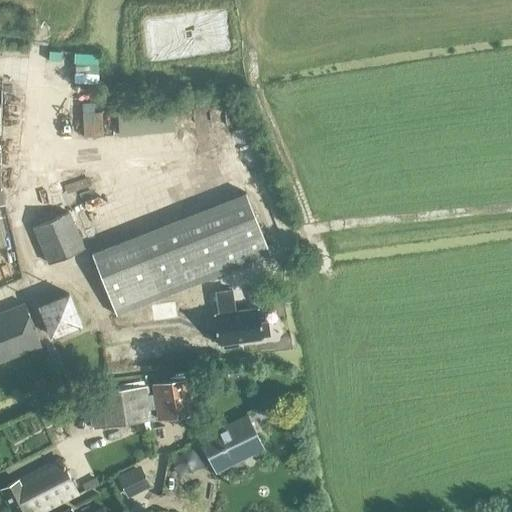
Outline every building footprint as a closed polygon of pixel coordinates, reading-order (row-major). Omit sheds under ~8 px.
[(116,315),(271,255),(247,194),(93,254),(116,315)] [(50,264),(85,249),(69,212),(34,227),(50,264)] [(224,344),(224,348),(239,346),(238,342),(263,338),(263,336),(270,335),(268,322),(261,323),(259,308),(235,311),(232,290),(216,292),(219,313),(214,314),(219,345),(224,344)] [(51,336),(81,324),(69,294),(39,306),(51,336)] [(0,362),(42,346),(25,303),(0,313),(0,362)] [(190,379),(153,385),(158,419),(195,414),(190,379)] [(95,429),(151,421),(146,386),(90,394),(95,429)] [(216,472),(264,448),(247,415),(199,438),(216,472)] [(42,511),(79,492),(60,459),(1,489),(13,511),(42,511)]
